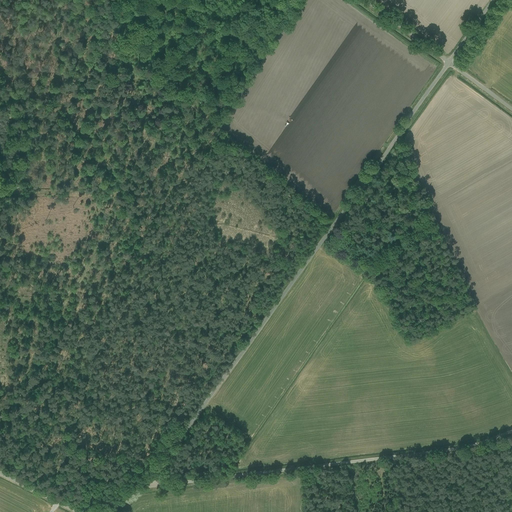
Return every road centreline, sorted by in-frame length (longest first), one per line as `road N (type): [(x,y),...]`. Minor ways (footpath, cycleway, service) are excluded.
road 1 (unclassified): [(448,62),(150,487)]
road 2 (unclassified): [(511,431),(455,449),(150,487)]
